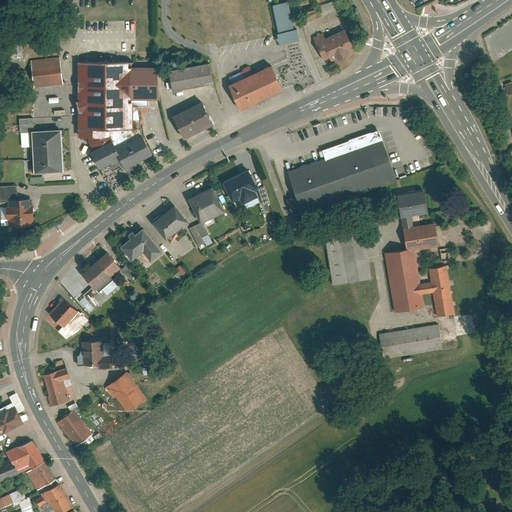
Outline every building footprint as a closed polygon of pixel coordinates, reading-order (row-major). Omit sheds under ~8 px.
[(320,5),(322,14),(332,11),(330,2),(320,5)] [(354,46),(347,29),(319,40),(326,57),(354,46)] [(7,44),(7,56),(22,56),(21,44),(7,44)] [(34,87),(63,83),(59,57),(31,61),(34,87)] [(116,124),(117,94),(139,94),(150,94),(147,62),(118,62),(118,58),(71,57),(71,83),(70,118),(69,129),(89,130),(89,124),(100,124),(115,124),(116,124)] [(283,87),(271,61),(230,81),(242,106),(283,87)] [(209,63),(168,70),(172,90),(213,83),(209,63)] [(139,101),(139,94),(117,94),(116,124),(115,124),(100,124),(100,130),(103,137),(107,144),(112,142),(139,130),(129,102),(139,101)] [(211,123),(200,99),(166,115),(178,139),(211,123)] [(29,127),(31,148),(60,146),(59,125),(29,127)] [(91,165),(99,169),(111,191),(120,185),(126,181),(157,163),(139,130),(112,142),(107,144),(103,137),(82,148),(91,165)] [(349,141),(322,151),(325,160),(300,168),(288,173),(297,196),(288,200),(281,183),(287,200),(293,217),(396,180),(385,149),(379,130),(349,140),(349,141)] [(31,148),(32,169),(62,167),(60,146),(31,148)] [(254,186),(245,166),(225,175),(234,195),(254,186)] [(15,183),(0,184),(0,197),(16,197),(15,183)] [(191,197),(203,221),(227,209),(215,185),(191,197)] [(399,194),(404,246),(441,243),(439,224),(412,226),(411,214),(426,213),(424,191),(399,194)] [(30,225),(29,197),(8,198),(9,226),(30,225)] [(177,204),(155,221),(169,238),(186,224),(187,225),(192,221),(177,204)] [(209,233),(203,221),(198,224),(204,236),(209,233)] [(204,236),(198,224),(192,227),(200,245),(206,242),(204,236)] [(363,226),(325,232),(333,285),(371,279),(363,226)] [(133,237),(124,245),(135,259),(145,250),(153,260),(165,250),(146,227),(138,233),(136,230),(131,234),(133,237)] [(413,250),(386,253),(393,312),(420,309),(418,295),(433,293),(435,316),(452,314),(447,267),(431,269),(432,282),(417,284),(413,250)] [(96,286),(98,288),(99,287),(101,290),(115,278),(113,275),(123,267),(109,251),(84,272),(96,286)] [(130,262),(123,268),(132,279),(139,273),(130,262)] [(86,294),(98,308),(104,304),(96,295),(100,291),(98,288),(96,286),(86,294)] [(51,313),(66,326),(79,311),(65,298),(51,313)] [(437,324),(380,333),(384,359),(441,350),(437,324)] [(85,362),(85,363),(100,362),(100,367),(114,367),(114,357),(105,357),(104,339),(84,340),(85,349),(79,349),(80,362),(85,362)] [(45,374),(53,404),(71,399),(67,385),(73,383),(68,367),(45,374)] [(127,411),(148,396),(129,371),(108,386),(127,411)] [(14,406),(0,413),(0,433),(22,422),(14,406)] [(75,408),(59,421),(77,444),(93,432),(75,408)] [(33,438),(10,452),(14,458),(19,469),(26,466),(30,472),(31,471),(47,461),(33,438)] [(14,458),(0,464),(0,480),(20,472),(19,469),(14,458)] [(47,461),(31,471),(42,488),(57,478),(47,461)] [(63,511),(74,506),(62,484),(38,497),(42,504),(51,499),(58,511),(63,511)] [(24,487),(0,498),(0,502),(3,508),(28,497),(24,487)]
